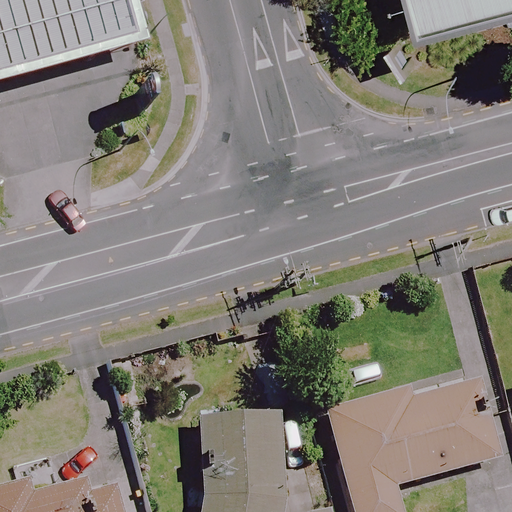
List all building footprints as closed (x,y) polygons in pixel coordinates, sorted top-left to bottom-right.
[(0,0),(0,78),(141,37),(130,0),(0,0)] [(418,0),(422,12),(467,0),(418,0)] [(480,470),(461,393),(406,407),(403,397),(315,420),(338,511),(388,511),(384,495),(480,470)] [(267,511),(271,428),(190,424),(186,511),(267,511)] [(105,511),(99,484),(18,505),(14,490),(0,493),(0,511),(105,511)]
